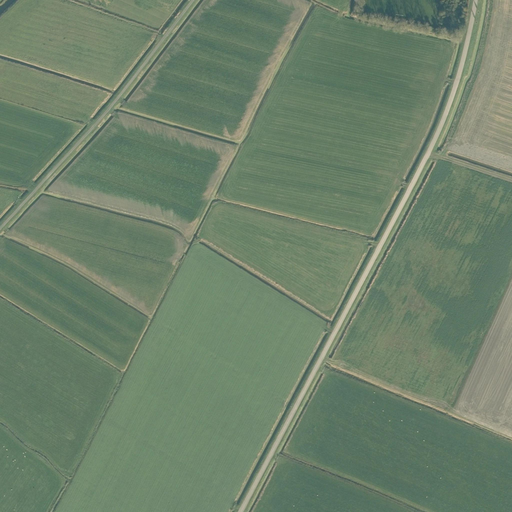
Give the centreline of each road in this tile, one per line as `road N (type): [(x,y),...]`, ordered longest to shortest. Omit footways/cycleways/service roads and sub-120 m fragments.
road 1 (tertiary): [(240,511),(424,160),(448,107),(475,0)]
road 2 (unclassified): [(0,228),(192,0)]
